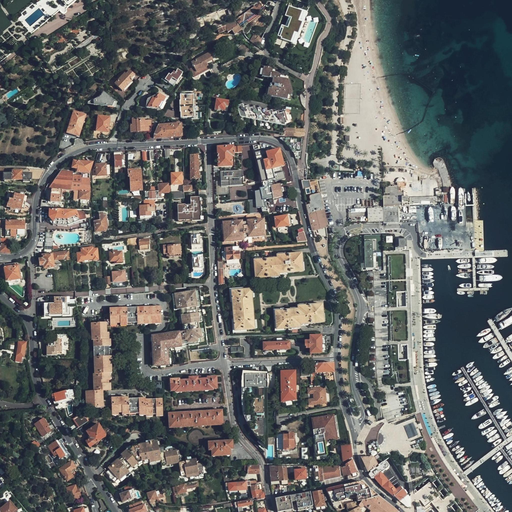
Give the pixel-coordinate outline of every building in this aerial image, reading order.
[(45,13),(46,15),(47,17),(42,21),(44,25),(61,13),(52,0),(41,8),(42,11),(44,9),(46,12),(45,13)] [(60,0),(67,8),(78,0),(77,0),(71,0),(68,3),(65,0),(60,0)] [(236,20),(239,25),(260,10),(261,8),(261,7),(260,4),(259,3),(258,4),(257,3),(253,6),(254,7),(236,20)] [(212,17),(219,34),(227,31),(228,33),(232,31),(235,35),(241,31),(235,21),(221,22),(223,21),(222,17),(223,16),(220,11),(216,13),(216,15),(212,17)] [(258,13),(250,19),(253,23),(261,17),(258,13)] [(306,22),(307,19),(303,18),(294,16),(292,25),(298,26),(295,40),(308,44),(310,37),(304,35),(305,30),(311,32),(311,31),(313,24),(306,22)] [(285,33),(277,31),(274,45),(282,47),(285,33)] [(99,37),(97,34),(76,48),(78,51),(99,37)] [(254,35),(250,41),(260,48),(261,40),(254,35)] [(20,52),(23,55),(38,41),(35,38),(20,52)] [(249,50),(244,43),(239,47),(244,54),(249,50)] [(5,52),(8,55),(13,51),(9,47),(5,52)] [(197,72),(208,67),(207,64),(213,61),(209,53),(191,62),(197,72)] [(198,76),(197,72),(194,67),(190,70),(194,78),(198,76)] [(271,68),(264,67),(262,76),(273,78),(272,84),(270,84),(270,87),(271,88),(272,88),(272,89),(269,88),(267,96),(287,100),(289,92),(287,87),(285,87),(286,83),(285,79),(280,78),(280,75),(276,73),(272,72),(273,70),(271,68)] [(128,73),(123,68),(121,69),(108,84),(111,88),(115,84),(123,91),(132,81),(131,80),(134,76),(130,71),(128,73)] [(171,76),(169,74),(166,78),(164,77),(161,80),(167,84),(168,83),(169,83),(169,84),(174,87),(183,74),(177,70),(175,73),(173,72),(172,74),(171,76)] [(33,90),(31,86),(9,101),(11,104),(33,90)] [(67,92),(71,99),(77,95),(72,88),(68,90),(67,92)] [(93,100),(94,104),(115,107),(116,103),(104,93),(100,98),(93,100)] [(159,94),(147,100),(146,108),(160,110),(166,98),(159,94)] [(194,102),(194,95),(181,95),(181,102),(180,102),(180,113),(181,113),(182,118),(195,118),(195,112),(194,112),(193,102),(194,102)] [(228,102),(216,100),(216,102),(214,102),(214,105),(215,105),(214,110),(220,111),(220,110),(227,111),(228,102)] [(236,107),(240,118),(245,116),(242,108),(241,106),(236,107)] [(251,117),(248,110),(247,107),(242,108),(245,116),(246,119),(251,117)] [(254,111),(253,108),(248,110),(251,117),(251,120),(256,118),(254,111)] [(257,121),(262,119),(260,112),(259,109),(254,111),(256,118),(257,121)] [(263,122),(269,121),(266,113),(265,110),(260,112),(262,119),(263,122)] [(270,124),(275,122),(272,114),(271,112),(266,113),(269,121),(270,124)] [(74,113),(68,132),(78,135),(84,116),(74,113)] [(276,125),(280,123),(278,115),(277,113),(272,114),(275,122),(276,125)] [(280,123),(281,127),(287,125),(285,122),(283,114),(278,115),(280,123)] [(96,132),(103,133),(104,129),(108,129),(110,118),(98,116),(96,132)] [(136,120),(132,120),(132,126),(130,126),(130,129),(129,129),(128,131),(129,133),(149,132),(148,127),(151,127),(151,122),(144,122),(144,121),(136,121),(136,120)] [(154,138),(182,136),(181,124),(179,125),(178,121),(172,122),(172,125),(158,126),(154,135),(154,138)] [(305,129),(297,129),(294,129),(286,128),(285,136),(304,136),(305,129)] [(300,158),(302,140),(280,139),(286,144),(290,148),(293,153),(294,153),(296,158),(300,158)] [(283,163),(279,150),(276,148),(269,145),(260,143),(262,156),(267,182),(275,180),(275,181),(280,181),(280,178),(278,178),(277,177),(274,177),(272,170),(284,167),(283,163)] [(254,146),(262,183),(267,182),(262,156),(260,156),(258,145),(254,146)] [(217,148),(218,167),(232,166),(232,157),(234,157),(233,147),(217,148)] [(123,153),(114,154),(115,168),(122,168),(122,160),(123,160),(123,153)] [(190,156),(191,180),(199,180),(198,156),(190,156)] [(77,169),(76,173),(82,173),(89,173),(93,163),(73,161),(72,169),(77,169)] [(106,176),(105,165),(96,165),(97,176),(106,176)] [(45,171),(33,170),(32,179),(41,180),(43,176),(45,171)] [(229,182),(229,186),(243,185),(242,170),(236,171),(220,172),(221,182),(229,182)] [(32,181),(32,179),(27,179),(27,175),(22,175),(22,171),(13,172),(14,174),(10,174),(5,174),(5,181),(32,181)] [(61,171),(52,185),(49,184),(46,189),(51,190),(63,190),(66,191),(74,191),(80,192),(82,176),(73,175),(73,172),(61,171)] [(133,171),(129,171),(129,177),(130,177),(131,192),(142,191),(141,173),(133,173),(133,172),(133,171)] [(172,175),(172,186),(182,185),(182,175),(172,175)] [(383,207),(398,207),(405,206),(405,205),(436,204),(436,197),(410,198),(407,199),(407,197),(404,197),(404,191),(402,191),(401,188),(406,188),(405,182),(404,182),(403,179),(401,178),(398,178),(396,180),(396,182),(397,182),(397,186),(394,186),(392,187),(390,187),(390,185),(383,186),(384,193),(389,193),(389,196),(383,196),(383,207)] [(315,181),(309,180),(309,184),(302,186),(303,190),(310,188),(312,196),(309,197),(310,202),(309,202),(310,205),(306,206),(308,214),(321,210),(315,181)] [(221,182),(215,182),(215,201),(217,216),(256,213),(255,200),(228,202),(228,200),(230,200),(229,186),(229,182),(221,182)] [(263,205),(265,213),(268,212),(265,200),(273,198),(277,198),(282,196),(282,193),(281,188),(280,184),(273,185),(273,184),(267,185),(268,187),(260,188),(262,200),(259,201),(260,206),(263,205)] [(158,185),(158,187),(159,196),(159,200),(161,199),(161,194),(168,193),(168,185),(158,185)] [(158,187),(145,188),(145,198),(148,198),(148,200),(156,200),(156,196),(159,196),(158,187)] [(62,199),(62,194),(63,190),(51,190),(50,198),(51,198),(50,203),(59,204),(59,199),(62,199)] [(80,192),(74,191),(73,201),(75,201),(79,200),(89,200),(89,190),(81,190),(80,192)] [(25,209),(27,198),(25,197),(25,196),(23,195),(21,195),(20,196),(12,194),(11,195),(8,194),(6,203),(9,204),(8,208),(11,209),(11,210),(15,211),(15,210),(21,211),(22,208),(25,209)] [(177,205),(178,221),(192,221),(192,222),(200,221),(200,217),(201,217),(201,202),(200,202),(200,198),(190,198),(191,205),(185,206),(185,205),(177,205)] [(140,207),(140,216),(154,216),(154,206),(140,207)] [(383,207),(383,223),(398,223),(398,207),(383,207)] [(85,212),(50,210),(49,216),(54,222),(67,223),(78,218),(79,221),(86,219),(85,212)] [(326,228),(321,210),(308,214),(313,234),(316,242),(318,237),(327,238),(326,228)] [(103,217),(103,214),(96,215),(96,216),(94,217),(96,232),(104,231),(107,227),(106,216),(103,217)] [(54,222),(49,216),(49,221),(52,225),(68,225),(79,221),(78,218),(67,223),(54,222)] [(291,216),(274,219),(276,229),(278,228),(279,232),(288,231),(287,227),(292,225),(291,216)] [(264,219),(256,220),(256,222),(254,222),(254,220),(233,221),(234,225),(230,225),(230,222),(222,222),(223,242),(243,241),(248,237),(265,236),(264,219)] [(14,230),(17,230),(25,230),(25,222),(6,222),(6,237),(14,237),(14,230)] [(297,243),(306,242),(304,233),(298,234),(298,235),(297,236),(298,238),(296,238),(297,243)] [(428,440),(427,436),(422,426),(418,414),(415,403),(412,390),(410,375),(409,360),(399,360),(398,345),(409,345),(409,340),(408,311),(408,307),(398,307),(397,292),(407,292),(406,241),(395,241),(395,236),(394,235),(392,234),(364,235),(365,272),(367,272),(373,271),(374,301),(375,316),(376,370),(377,374),(377,379),(379,391),(381,402),(383,414),(386,421),(387,424),(389,424),(390,427),(398,448),(424,438),(425,441),(418,444),(418,445),(415,446),(418,453),(421,451),(424,456),(433,471),(435,474),(436,475),(437,476),(450,494),(450,495),(454,500),(458,505),(463,511),(475,511),(476,511),(442,467),(433,451),(428,440)] [(199,236),(190,237),(191,250),(197,250),(197,246),(202,246),(201,240),(199,240),(199,236)] [(148,240),(139,241),(140,251),(149,250),(148,240)] [(1,252),(11,254),(9,246),(8,244),(1,245),(0,245),(0,251),(0,252),(1,252)] [(167,257),(180,256),(180,245),(163,247),(164,254),(167,254),(167,257)] [(82,260),(93,259),(92,251),(92,249),(92,246),(81,247),(82,249),(81,249),(82,253),(82,254),(80,254),(81,261),(82,260)] [(238,248),(222,249),(222,257),(226,257),(226,261),(239,260),(238,248)] [(117,253),(117,251),(113,252),(113,253),(109,253),(110,262),(117,261),(117,263),(122,262),(122,261),(122,254),(121,252),(117,253)] [(64,261),(70,260),(68,252),(54,254),(55,261),(64,259),(64,261)] [(254,261),(255,278),(279,276),(278,273),(302,271),(301,254),(277,255),(277,259),(254,261)] [(44,269),(54,267),(52,255),(42,256),(43,260),(40,260),(41,266),(44,266),(44,269)] [(201,256),(192,257),(193,272),(197,271),(197,269),(202,269),(201,256)] [(6,263),(2,263),(4,273),(2,274),(2,275),(3,276),(4,276),(5,282),(6,282),(6,284),(8,284),(8,286),(21,284),(22,285),(23,285),(24,285),(24,284),(24,283),(23,282),(22,282),(19,261),(16,262),(12,263),(6,263)] [(113,283),(126,282),(126,271),(120,272),(112,273),(112,277),(113,283)] [(207,345),(199,287),(194,287),(194,291),(172,294),(174,310),(180,309),(182,322),(179,322),(184,363),(188,362),(188,360),(205,360),(205,359),(207,358),(209,356),(208,352),(198,353),(197,347),(207,345)] [(254,329),(253,320),(251,320),(249,298),(251,298),(251,289),(231,291),(235,331),(254,329)] [(76,304),(76,299),(70,299),(70,297),(50,297),(50,304),(38,304),(38,318),(68,317),(68,314),(70,314),(70,307),(68,307),(68,304),(76,304)] [(275,311),(277,330),(300,327),(300,325),(323,323),(322,305),(298,307),(298,309),(275,311)] [(94,341),(95,374),(94,374),(94,391),(86,391),(87,408),(104,408),(104,407),(112,406),(113,414),(119,413),(122,413),(129,413),(129,414),(136,414),(139,414),(146,414),(146,415),(153,415),(156,414),(163,414),(162,399),(146,400),(145,399),(128,399),(129,398),(112,398),(112,401),(104,401),(103,391),(110,391),(109,384),(109,381),(109,374),(111,374),(110,365),(110,356),(110,351),(109,346),(109,340),(108,340),(107,333),(107,323),(111,323),(111,324),(117,324),(120,324),(127,323),(134,323),(138,323),(144,323),(161,322),(160,307),(110,309),(110,315),(104,315),(105,323),(91,324),(92,341),(94,341)] [(184,363),(179,322),(168,323),(167,327),(163,331),(160,332),(160,335),(152,336),(149,339),(150,365),(154,369),(163,368),(163,367),(172,366),(172,365),(184,363)] [(321,336),(309,336),(309,341),(304,342),(304,347),(305,347),(305,349),(310,349),(310,354),(322,353),(321,345),(321,336)] [(47,339),(47,355),(56,355),(56,352),(62,352),(62,346),(60,346),(60,339),(47,339)] [(19,342),(17,356),(22,357),(24,357),(26,343),(19,342)] [(334,374),(333,363),(310,365),(311,375),(315,375),(315,373),(322,373),(325,377),(325,383),(335,382),(334,374)] [(301,368),(302,376),(310,375),(309,367),(301,368)] [(296,385),(295,372),(281,372),(282,401),(296,400),(296,393),(296,385)] [(268,389),(268,375),(244,375),(244,389),(241,390),(241,397),(245,397),(245,418),(243,418),(245,423),(250,431),(256,437),(264,446),(264,389),(268,389)] [(198,377),(196,378),(189,378),(190,380),(180,381),(180,380),(171,380),(172,392),(176,391),(176,393),(213,390),(213,389),(217,389),(216,377),(207,378),(207,379),(202,379),(198,380),(198,377)] [(326,403),(324,383),(316,384),(314,384),(315,388),(312,389),(310,389),(308,389),(308,394),(313,394),(314,399),(309,400),(309,405),(326,403)] [(54,403),(71,398),(74,396),(73,391),(69,390),(52,395),(54,403)] [(222,411),(215,411),(215,413),(212,413),(212,412),(197,413),(197,414),(194,414),(194,413),(180,414),(180,415),(176,416),(176,414),(169,415),(170,426),(175,426),(175,428),(218,425),(218,424),(223,423),(222,411)] [(74,420),(79,428),(88,422),(86,418),(83,419),(83,418),(82,419),(81,417),(80,418),(79,416),(74,420)] [(344,439),(340,416),(313,420),(315,431),(317,431),(317,434),(314,434),(315,437),(314,438),(314,439),(315,440),(316,449),(315,450),(317,459),(328,457),(326,442),(344,439)] [(51,431),(44,419),(35,425),(43,437),(51,431)] [(91,439),(86,442),(87,443),(87,444),(88,446),(89,446),(90,448),(96,444),(95,443),(98,442),(105,437),(106,435),(99,424),(92,429),(96,436),(91,439)] [(382,452),(382,453),(398,448),(390,427),(389,424),(387,424),(385,425),(381,431),(379,438),(382,452)] [(92,429),(87,432),(91,439),(96,436),(92,429)] [(288,435),(283,435),(284,451),(289,451),(289,449),(294,449),(293,434),(288,434),(288,435)] [(277,444),(276,437),(267,437),(268,445),(277,444)] [(64,443),(61,439),(49,447),(55,456),(58,454),(61,458),(66,454),(63,450),(63,447),(62,446),(61,445),(64,443)] [(179,463),(182,463),(179,451),(173,452),(173,450),(167,451),(166,448),(159,449),(157,442),(154,443),(154,441),(151,442),(151,443),(152,445),(147,446),(147,444),(131,448),(132,450),(128,452),(125,454),(122,456),(123,458),(119,461),(119,459),(115,462),(116,464),(112,467),(111,465),(108,468),(110,469),(106,472),(109,476),(109,477),(110,479),(112,480),(114,483),(115,482),(119,479),(119,480),(129,473),(128,471),(132,468),(132,469),(133,468),(140,463),(142,462),(149,460),(150,462),(150,463),(161,461),(162,463),(163,466),(179,463)] [(215,456),(227,455),(227,454),(230,454),(230,449),(233,449),(232,441),(223,442),(223,444),(219,444),(219,442),(209,443),(209,450),(211,450),(212,454),(215,454),(215,456)] [(341,445),(343,461),(352,457),(350,444),(341,445)] [(81,465),(76,458),(60,469),(68,481),(74,477),(72,473),(70,471),(72,470),(81,465)] [(180,465),(182,477),(205,472),(203,463),(201,464),(201,462),(199,461),(197,461),(197,459),(192,460),(192,461),(182,463),(179,463),(180,465)] [(355,468),(352,460),(346,465),(346,466),(342,468),(344,476),(347,475),(348,479),(357,477),(358,475),(355,468)] [(368,472),(376,466),(373,460),(362,460),(368,472)] [(402,500),(407,496),(385,464),(370,474),(374,479),(374,478),(383,488),(394,498),(396,497),(400,502),(402,500)] [(279,481),(278,466),(270,467),(271,482),(279,481)] [(288,486),(287,474),(287,467),(279,467),(279,481),(280,485),(280,487),(286,486),(288,486)] [(303,467),(294,467),(295,480),(307,479),(306,469),(303,469),(303,467)] [(340,477),(339,467),(318,467),(317,468),(319,477),(319,481),(319,483),(323,482),(323,481),(340,477)] [(119,479),(115,482),(116,484),(120,481),(120,482),(130,474),(130,473),(134,470),(133,468),(132,469),(132,468),(128,471),(129,473),(119,480),(119,479)] [(314,481),(316,481),(319,481),(319,477),(317,468),(309,469),(310,477),(314,477),(314,481)] [(199,485),(198,481),(186,484),(187,485),(176,488),(177,490),(173,491),(175,496),(187,493),(186,488),(199,485)] [(247,487),(251,486),(251,485),(254,484),(254,481),(238,483),(239,491),(247,490),(247,487)] [(378,497),(360,482),(325,489),(333,507),(337,511),(339,510),(344,509),(343,505),(346,504),(352,503),(351,499),(357,497),(358,501),(378,497)] [(452,511),(453,511),(451,510),(447,505),(445,501),(441,496),(440,496),(430,482),(417,492),(416,489),(407,496),(402,500),(411,511),(452,511)] [(238,483),(225,484),(227,490),(229,490),(229,491),(239,491),(238,483)] [(81,495),(79,490),(79,489),(77,490),(76,486),(67,488),(69,495),(71,495),(73,502),(75,501),(75,502),(80,501),(79,496),(81,495)] [(131,486),(119,490),(120,493),(118,493),(119,497),(121,497),(122,502),(137,497),(136,493),(134,494),(131,486)] [(11,492),(7,487),(1,492),(4,496),(11,492)] [(163,489),(147,494),(148,496),(149,499),(150,501),(158,499),(157,497),(164,495),(164,494),(163,492),(163,489)] [(257,500),(265,498),(264,493),(263,493),(262,490),(260,489),(252,491),(253,498),(257,498),(257,500)] [(322,492),(321,490),(312,492),(316,511),(326,509),(323,496),(322,492)] [(450,495),(448,491),(441,496),(445,501),(446,498),(448,497),(450,497),(451,496),(450,495)] [(277,511),(280,511),(292,510),(291,502),(296,501),(298,509),(312,506),(310,492),(275,499),(277,511)] [(396,511),(378,497),(358,501),(355,502),(360,511),(364,511),(367,509),(370,511),(369,511),(396,511)] [(253,505),(252,500),(231,503),(232,506),(235,506),(235,505),(236,508),(236,509),(237,510),(238,509),(238,511),(253,511),(252,505),(253,505)] [(451,510),(458,505),(454,500),(452,501),(452,503),(451,504),(448,504),(447,505),(451,510)] [(0,511),(17,511),(10,502),(0,510),(0,511)] [(132,510),(133,511),(146,511),(147,511),(143,502),(130,506),(131,510),(132,510)] [(347,508),(349,508),(351,511),(349,511),(360,511),(355,502),(352,503),(346,504),(347,508)]
